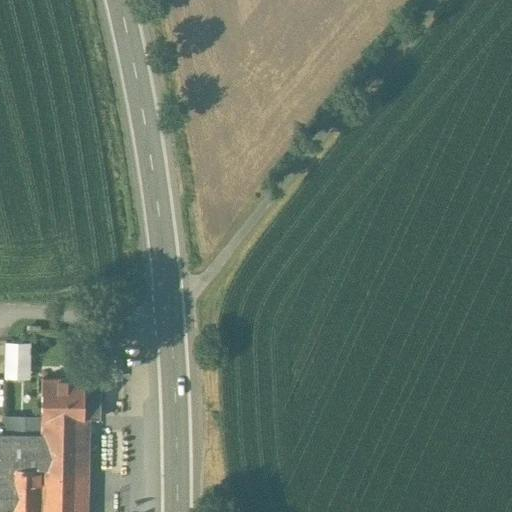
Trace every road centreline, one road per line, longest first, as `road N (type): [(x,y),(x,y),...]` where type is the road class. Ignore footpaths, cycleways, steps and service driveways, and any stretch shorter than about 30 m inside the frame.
road 1 (primary): [(115,0),(153,189),(168,321)]
road 2 (primary): [(168,321),(175,511)]
road 3 (unclassified): [(168,321),(0,311)]
